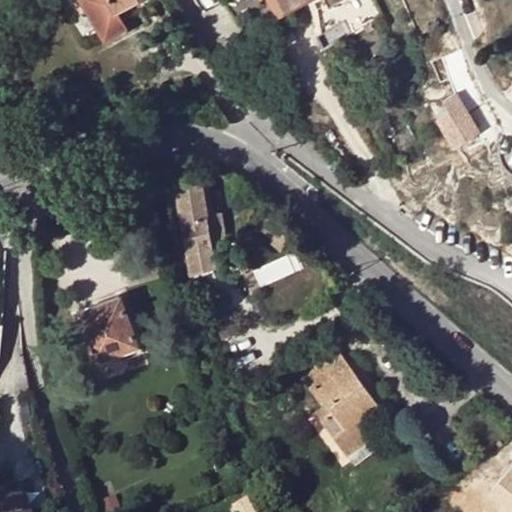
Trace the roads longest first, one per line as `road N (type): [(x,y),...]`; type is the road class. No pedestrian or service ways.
road 1 (tertiary): [(30,151),(164,142),(232,148),(511,391)]
road 2 (residential): [(30,151),(16,237),(29,377),(73,511)]
